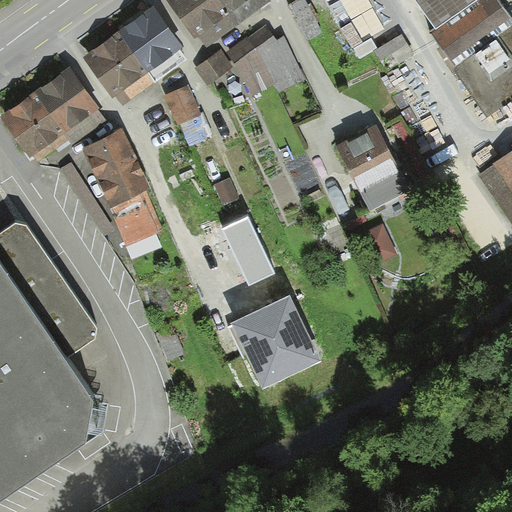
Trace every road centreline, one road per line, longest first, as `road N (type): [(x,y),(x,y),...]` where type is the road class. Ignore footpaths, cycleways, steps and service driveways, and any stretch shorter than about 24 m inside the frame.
road 1 (unknown): [(264,0),(217,47),(57,151)]
road 2 (track): [(511,426),(364,511)]
